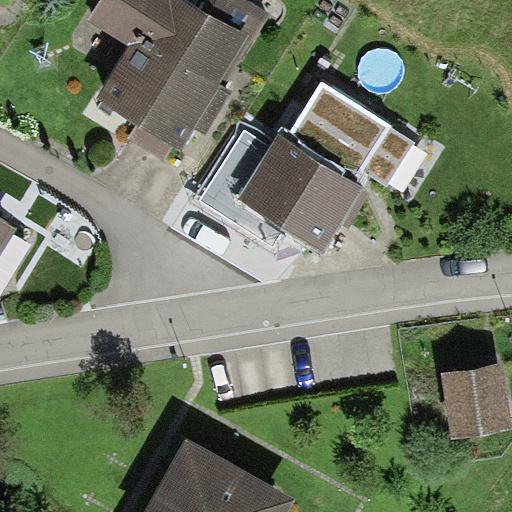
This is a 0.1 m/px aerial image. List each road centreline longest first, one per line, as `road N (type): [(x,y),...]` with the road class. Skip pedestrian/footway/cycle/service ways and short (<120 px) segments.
road 1 (residential): [(144,321),(511,274)]
road 2 (residential): [(0,143),(123,210),(138,250),(144,321)]
road 3 (residential): [(0,344),(144,321)]
